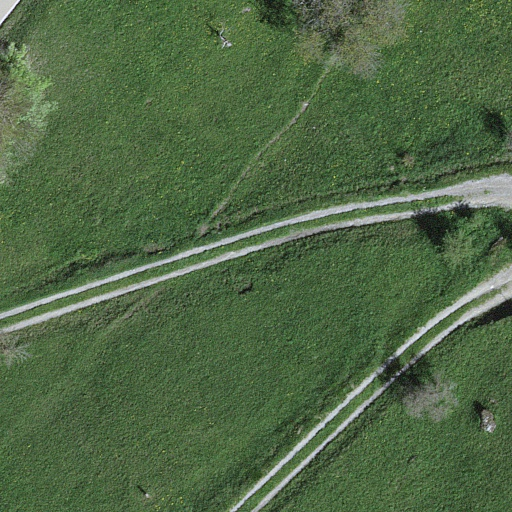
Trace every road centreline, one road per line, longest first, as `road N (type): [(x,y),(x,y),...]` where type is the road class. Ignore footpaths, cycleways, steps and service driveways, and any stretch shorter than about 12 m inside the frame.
road 1 (track): [(0,331),(102,286),(291,226),(474,184),(511,186)]
road 2 (track): [(511,263),(436,311),(238,511)]
